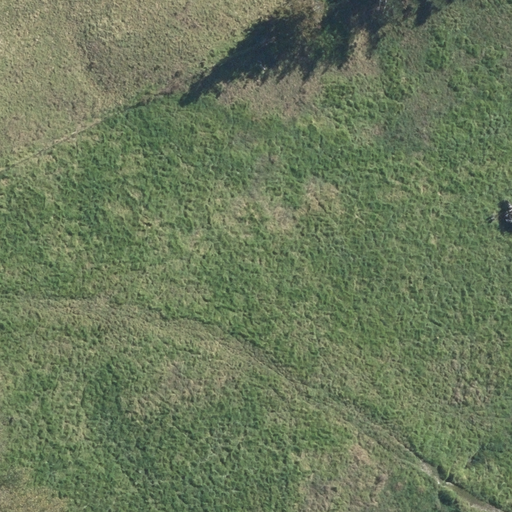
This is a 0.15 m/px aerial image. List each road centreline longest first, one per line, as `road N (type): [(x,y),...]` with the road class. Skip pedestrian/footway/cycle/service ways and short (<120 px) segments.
road 1 (unknown): [(41,0),(294,511)]
road 2 (unknown): [(254,427),(431,337),(511,262)]
